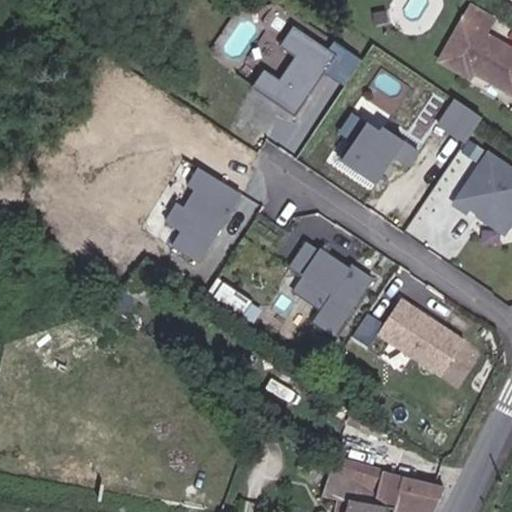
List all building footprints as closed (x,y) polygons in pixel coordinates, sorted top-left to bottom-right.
[(511,106),(511,62),(495,53),(503,36),(478,22),(447,80),(483,97),(487,86),(502,93),(498,99),(511,106)] [(359,100),(376,75),(349,56),(343,65),(309,40),(294,61),(310,71),(294,94),(279,83),(266,102),(309,132),(340,87),(359,100)] [(481,158),(499,133),(471,113),(453,139),(481,158)] [(422,180),(432,165),(397,141),(394,145),(382,136),(368,157),(364,154),(352,172),(389,198),(408,171),(422,180)] [(511,171),(505,167),(469,219),(482,228),(485,223),(511,240),(511,171)] [(209,276),(253,207),(210,180),(198,197),(206,202),(194,220),(187,215),(175,234),(191,244),(181,258),(209,276)] [(345,352),(386,294),(364,279),(361,283),(333,264),(332,265),(319,257),(302,281),(343,309),(324,337),(345,352)] [(479,359),(414,315),(391,350),(455,394),(479,359)] [(448,511),(458,493),(417,484),(419,475),(387,469),(387,474),(374,473),(376,488),(387,494),(384,505),(394,511),(448,511)] [(394,511),(384,505),(338,472),(330,499),(352,507),(351,511),(394,511)]
